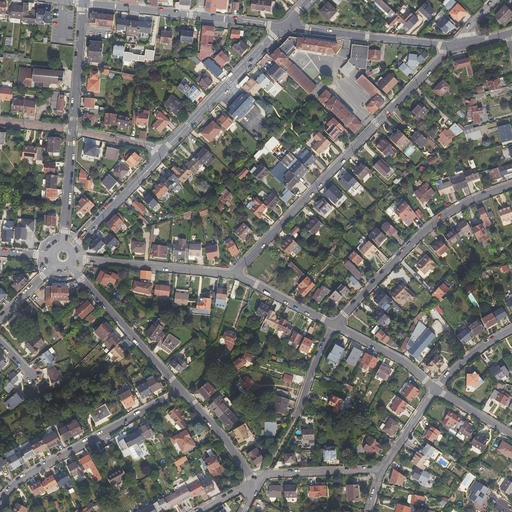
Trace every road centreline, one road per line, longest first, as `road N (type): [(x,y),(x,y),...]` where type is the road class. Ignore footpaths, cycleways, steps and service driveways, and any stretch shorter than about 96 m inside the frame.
road 1 (residential): [(450,45),(234,273)]
road 2 (residential): [(333,325),(433,223),(511,184)]
road 3 (residential): [(0,503),(36,469),(179,389)]
road 4 (residential): [(283,26),(162,151)]
road 5 (residential): [(283,26),(450,45)]
road 6 (residential): [(70,263),(179,389)]
road 7 (residential): [(72,259),(234,273)]
road 8 (residential): [(162,151),(70,250)]
road 9 (residential): [(379,470),(262,474),(255,482)]
road 10 (residential): [(333,325),(436,388)]
road 11 (residential): [(179,389),(255,482)]
